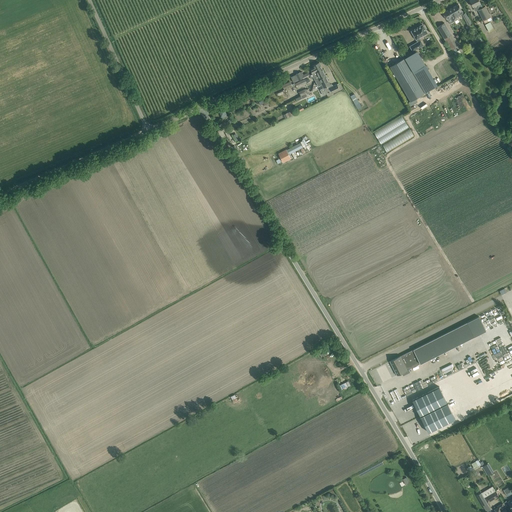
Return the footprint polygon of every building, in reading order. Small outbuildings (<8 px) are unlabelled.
[(483,8),(479,1),(478,0),(470,0),(473,7),(477,5),(479,9),(478,10),(485,23),(489,21),(488,19),(490,17),(485,7),(483,8)] [(458,4),(452,8),(457,16),(460,14),(459,12),(462,11),(458,4)] [(458,19),(457,16),(452,8),(443,13),(447,19),(449,23),(450,23),(453,22),(453,21),(454,20),(455,21),(458,19)] [(466,13),(462,15),(466,22),(467,21),(470,25),(471,24),(466,13)] [(486,24),(489,32),(494,29),(491,22),(486,24)] [(451,34),(444,23),(437,27),(444,38),(449,36),(451,34)] [(416,39),(418,42),(410,46),(413,52),(423,46),(419,38),(427,33),(425,30),(426,29),(424,26),(423,26),(422,25),(411,31),(416,39)] [(417,52),(405,59),(414,72),(425,66),(417,52)] [(390,67),(410,101),(424,93),(404,59),(390,67)] [(312,74),(323,69),(319,62),(312,65),(313,67),(310,69),(312,74)] [(315,80),(315,81),(319,78),(326,75),(323,69),(316,72),(312,74),(309,75),(311,78),(313,77),(315,80)] [(337,84),(336,84),(331,87),(326,75),(319,78),(315,81),(318,87),(322,85),(327,94),(332,92),(333,93),(340,90),(337,84)] [(297,87),(306,83),(305,79),(295,84),(297,87)] [(354,94),(351,96),(350,96),(356,105),(360,103),(354,94)] [(291,158),(289,155),(303,147),(301,143),(287,150),(286,149),(278,153),(283,162),(291,158)] [(496,308),(501,319),(508,316),(503,305),(496,308)] [(413,350),(391,361),(398,374),(401,373),(402,372),(404,374),(405,373),(404,371),(409,369),(420,363),(454,346),(486,330),(484,327),(479,316),(449,331),(413,350)] [(497,332),(510,326),(508,320),(494,326),(497,332)] [(509,341),(511,340),(511,330),(511,328),(499,333),(501,339),(507,336),(509,341)] [(431,376),(433,383),(446,378),(443,371),(431,376)] [(342,390),(351,386),(349,381),(340,385),(342,390)] [(439,387),(412,400),(420,415),(420,416),(448,402),(447,402),(439,387)] [(448,402),(420,416),(420,417),(421,417),(428,432),(455,419),(448,403),(448,402)] [(475,461),(471,463),(474,469),(481,465),(478,459),(475,461)] [(489,463),(482,466),(486,475),(493,471),(489,463)] [(481,492),(481,493),(487,503),(499,496),(497,492),(496,490),(496,491),(493,486),(481,492)] [(503,490),(507,496),(511,493),(508,487),(503,490)] [(481,493),(476,496),(482,506),(483,505),(487,503),(481,493)] [(495,509),(496,511),(507,511),(505,509),(506,508),(503,503),(498,506),(499,507),(495,509)]
